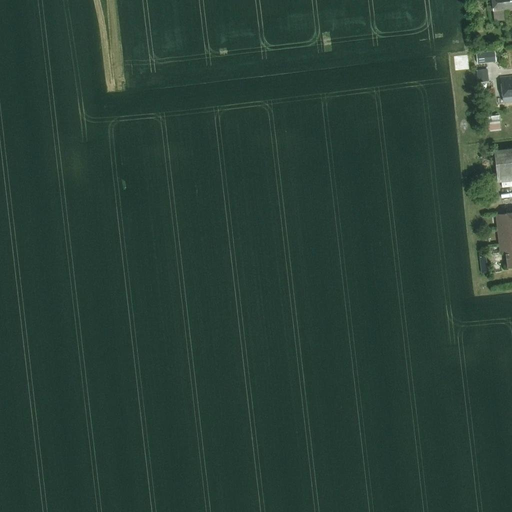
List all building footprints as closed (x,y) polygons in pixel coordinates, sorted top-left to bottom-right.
[(511,0),(496,0),(498,15),(511,13),(511,0)] [(476,62),(495,61),(495,49),(475,50),(476,62)] [(477,68),(477,81),(488,80),(487,68),(477,68)] [(484,115),(485,130),(500,129),(499,115),(484,115)] [(511,151),(498,153),(500,174),(511,173),(511,151)] [(511,215),(500,217),(504,254),(511,253),(511,263),(511,215)]
